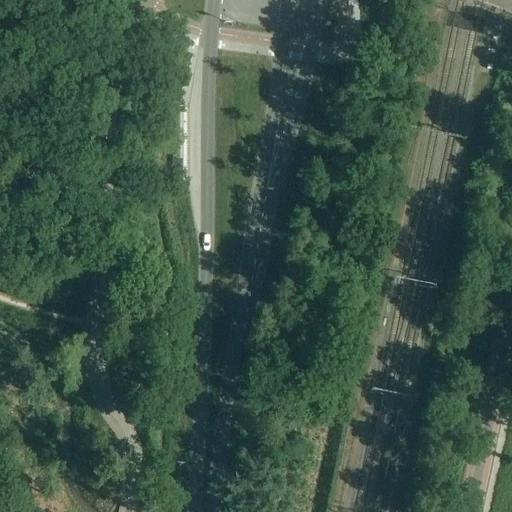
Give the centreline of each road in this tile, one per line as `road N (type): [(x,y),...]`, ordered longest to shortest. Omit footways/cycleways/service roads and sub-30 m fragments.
road 1 (track): [(335,511),(438,0)]
road 2 (primary): [(213,0),(192,511)]
road 3 (primary): [(215,511),(233,339),(259,196)]
road 4 (primary): [(259,196),(276,177),(300,103),(318,0)]
road 5 (tertiary): [(511,322),(469,511)]
road 6 (primary): [(259,196),(286,8)]
